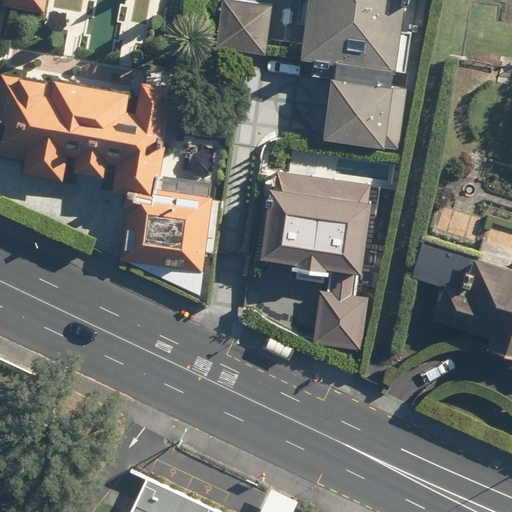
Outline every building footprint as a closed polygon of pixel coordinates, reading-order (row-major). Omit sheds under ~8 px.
[(283,0),(279,0),(233,0),(230,44),(279,48),(283,0)] [(319,0),(313,54),(346,58),(337,134),(397,142),(414,0),(319,0)] [(139,88),(7,68),(0,112),(0,150),(35,156),(33,170),(74,177),(76,166),(122,173),(119,190),(137,193),(127,255),(208,267),(219,193),(166,184),(182,80),(153,76),(148,107),(137,105),(139,88)] [(275,181),(266,251),(301,256),(300,263),(331,267),(332,257),(367,262),(375,193),(275,181)] [(511,261),(430,235),(417,275),(453,286),(443,317),(499,335),(496,345),(511,350),(511,261)] [(0,511),(1,511),(17,416),(0,413),(0,511)] [(133,511),(293,511),(299,500),(268,485),(256,511),(223,511),(152,476),(133,511)]
